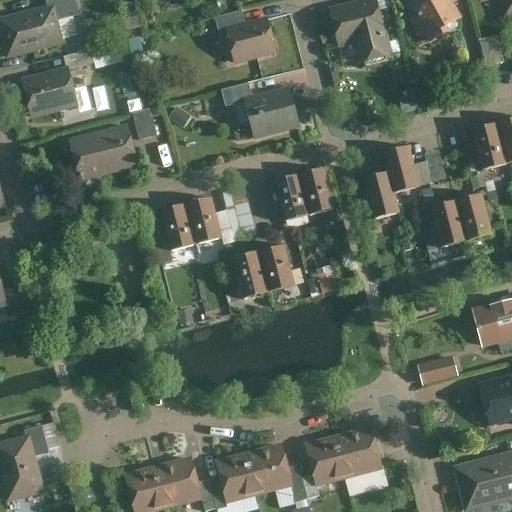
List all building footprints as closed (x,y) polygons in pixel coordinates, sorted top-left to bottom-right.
[(45,0),(48,8),(56,6),(60,23),(79,17),(74,0),(45,0)] [(455,1),(454,0),(408,0),(399,5),(409,24),(407,25),(416,41),(422,38),(427,48),(446,37),(443,33),(460,22),(449,5),(455,1)] [(511,0),(476,0),(478,7),(495,2),(501,24),(511,20),(511,0)] [(373,1),(325,13),(335,52),(383,40),(373,1)] [(48,8),(0,20),(0,39),(6,63),(66,47),(60,23),(56,6),(48,8)] [(226,32),(246,27),(243,14),(216,20),(220,36),(227,35),(226,32)] [(235,69),(279,57),(270,21),(246,27),(226,32),(227,35),(235,69)] [(502,65),(495,39),(478,43),(485,70),(502,65)] [(64,60),(67,71),(69,70),(69,72),(95,66),(91,53),(64,60)] [(67,71),(21,82),(32,122),(79,110),(69,72),(69,70),(67,71)] [(245,103),(253,100),(250,87),(223,94),(227,110),(246,106),(245,103)] [(257,145),(302,133),(292,91),(253,100),(245,103),(246,106),(257,145)] [(157,139),(150,112),(134,116),(141,144),(157,139)] [(511,124),(495,129),(506,170),(511,168),(511,124)] [(506,170),(495,129),(470,135),(481,177),(506,170)] [(128,130),(69,144),(80,186),(138,172),(128,130)] [(382,159),(386,178),(391,200),(417,194),(406,153),(382,159)] [(326,164),(301,170),(312,213),(336,207),(326,164)] [(312,213),(301,170),(275,177),(286,220),(312,213)] [(391,200),(386,178),(361,185),(372,227),(397,220),(391,200)] [(211,194),(187,200),(199,243),(223,236),(211,194)] [(199,243),(187,200),(161,207),(173,250),(199,243)] [(479,201),(454,207),(465,251),(490,244),(479,201)] [(465,251),(454,207),(428,213),(439,257),(465,251)] [(284,242),(260,248),(271,291),(296,286),(284,242)] [(271,291),(260,248),(235,254),(246,297),(271,291)] [(0,270),(0,306),(10,303),(5,288),(0,270)] [(333,271),(320,275),(326,294),(339,290),(333,271)] [(33,313),(25,283),(5,288),(10,303),(15,318),(33,313)] [(511,294),(471,306),(481,347),(511,338),(511,294)] [(455,376),(450,354),(417,362),(422,384),(455,376)] [(511,373),(477,382),(488,427),(511,420),(511,373)] [(26,428),(27,434),(31,433),(36,455),(50,452),(43,425),(26,428)] [(372,426),(338,434),(350,478),(384,469),(372,426)] [(36,455),(31,433),(27,434),(0,440),(0,475),(7,502),(46,492),(36,455)] [(350,478),(338,434),(307,441),(316,474),(319,486),(350,478)] [(293,486),(287,467),(282,443),(245,452),(257,496),(293,486)] [(257,496),(245,452),(217,459),(224,485),(229,504),(257,496)] [(511,453),(458,468),(468,510),(511,498),(511,453)] [(193,455),(160,463),(171,508),(204,500),(199,482),(193,455)] [(151,511),(171,508),(160,463),(126,472),(136,511),(151,511)] [(304,477),(300,464),(287,467),(293,486),(297,501),(309,498),(304,477)] [(316,474),(304,477),(309,498),(321,495),(319,486),(316,474)] [(213,489),(210,479),(199,482),(204,500),(207,511),(218,508),(213,489)] [(229,504),(224,485),(213,489),(218,508),(218,510),(230,507),(229,504)]
